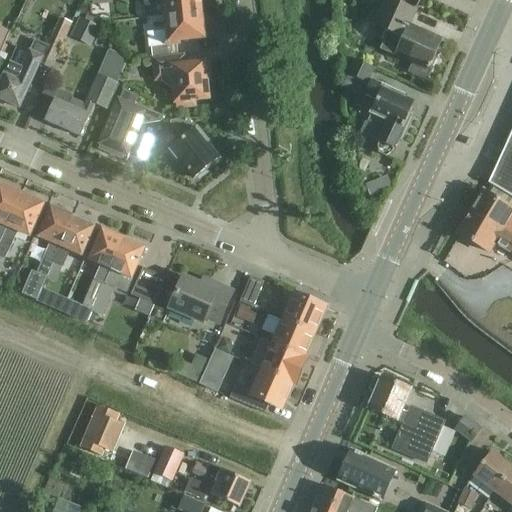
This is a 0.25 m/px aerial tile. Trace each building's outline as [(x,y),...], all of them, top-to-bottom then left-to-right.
[(153,2),(155,18),(166,17),(201,13),(199,0),(144,0),(145,3),(153,2)] [(442,42),(424,34),(408,27),(415,11),(391,0),(385,0),(373,27),(389,34),(382,49),(414,63),(410,72),(424,78),(428,71),(429,71),(442,42)] [(0,53),(17,13),(12,10),(4,30),(0,28),(0,53)] [(151,47),(152,58),(178,55),(177,44),(180,44),(179,41),(204,38),(201,13),(166,17),(169,45),(151,47)] [(101,26),(82,17),(72,38),(91,47),(101,26)] [(9,63),(2,79),(0,84),(0,99),(20,109),(40,64),(50,69),(61,46),(66,35),(55,31),(50,41),(48,41),(44,51),(33,45),(30,53),(18,47),(10,64),(9,63)] [(178,55),(152,58),(155,83),(161,83),(175,92),(176,108),(192,106),(191,101),(208,99),(205,78),(210,77),(209,63),(182,66),(182,67),(179,67),(178,55)] [(367,85),(374,69),(354,61),(347,76),(367,85)] [(98,76),(85,105),(72,99),(69,107),(55,100),(45,122),(80,138),(95,105),(106,110),(117,84),(114,83),(118,74),(106,69),(102,77),(98,76)] [(406,97),(388,88),(371,81),(365,94),(377,99),(361,134),(380,143),(378,146),(378,154),(386,158),(392,153),(397,141),(400,142),(412,116),(409,115),(414,103),(405,99),(406,97)] [(163,118),(117,98),(97,147),(100,148),(99,149),(112,155),(113,153),(123,158),(124,156),(128,158),(130,153),(141,126),(161,123),(163,118)] [(171,149),(195,179),(219,160),(203,140),(205,138),(197,128),(194,130),(186,120),(170,122),(184,139),(171,149)] [(511,132),(487,186),(511,197),(511,132)] [(153,139),(138,133),(130,153),(144,160),(153,139)] [(376,181),(365,186),(369,197),(381,193),(376,181)] [(0,244),(22,195),(0,185),(0,244)] [(470,214),(511,237),(511,207),(484,191),(470,214)] [(6,260),(11,248),(18,231),(30,236),(44,205),(22,195),(0,244),(0,257),(4,259),(6,260)] [(51,208),(43,227),(39,238),(51,243),(38,274),(47,278),(73,218),(51,208)] [(511,237),(470,214),(459,234),(491,253),(496,245),(511,254),(511,237)] [(82,257),(87,245),(95,227),(73,218),(47,278),(56,282),(63,266),(63,267),(70,252),(82,257)] [(83,307),(93,311),(124,239),(102,230),(89,261),(101,266),(95,280),(83,307)] [(132,280),(137,267),(145,249),(124,239),(93,311),(102,316),(114,288),(120,274),(132,280)] [(155,306),(166,278),(143,268),(131,296),(155,306)] [(253,308),(256,301),(264,283),(251,277),(243,295),(240,303),(253,308)] [(220,324),(225,311),(233,293),(213,284),(211,290),(183,278),(175,296),(169,309),(203,324),(206,318),(220,324)] [(27,283),(22,294),(37,301),(42,289),(27,283)] [(284,320),(314,334),(325,308),(294,295),(285,291),(281,301),(290,305),(284,320)] [(304,357),(314,334),(284,320),(273,345),(306,359),(306,358),(304,357)] [(295,384),(306,359),(273,345),(261,340),(251,365),(262,370),(295,384)] [(176,374),(199,384),(209,360),(197,355),(192,366),(181,361),(176,374)] [(236,386),(230,399),(266,414),(271,403),(282,408),(292,384),(295,385),(295,384),(262,370),(252,393),(236,386)] [(382,378),(369,409),(386,417),(404,425),(398,438),(394,450),(426,464),(426,462),(431,452),(434,443),(436,440),(443,423),(410,408),(408,414),(400,411),(410,390),(382,378)] [(118,416),(101,409),(83,450),(101,458),(104,451),(112,454),(124,426),(115,423),(118,416)] [(470,443),(480,430),(465,418),(455,431),(470,443)] [(166,448),(154,474),(171,481),(182,455),(166,448)] [(393,477),(396,471),(375,462),(372,460),(363,456),(363,455),(362,454),(361,455),(357,453),(358,452),(356,452),(356,453),(352,451),(350,455),(347,462),(344,468),(341,475),(338,481),(342,482),(345,484),(358,490),(362,492),(374,497),(373,498),(375,499),(375,498),(379,499),(378,501),(380,501),(380,500),(382,501),(385,495),(393,477)] [(493,493),(511,469),(490,453),(472,477),(493,493)] [(493,493),(511,506),(511,469),(493,493)] [(210,495),(221,500),(239,508),(250,483),(221,470),(210,495)] [(204,500),(210,488),(192,480),(186,492),(204,500)] [(375,511),(377,508),(323,486),(312,511),(375,511)] [(468,510),(475,494),(464,489),(454,511),(465,511),(467,509),(468,510)] [(73,495),(66,511),(93,511),(96,505),(73,495)]
